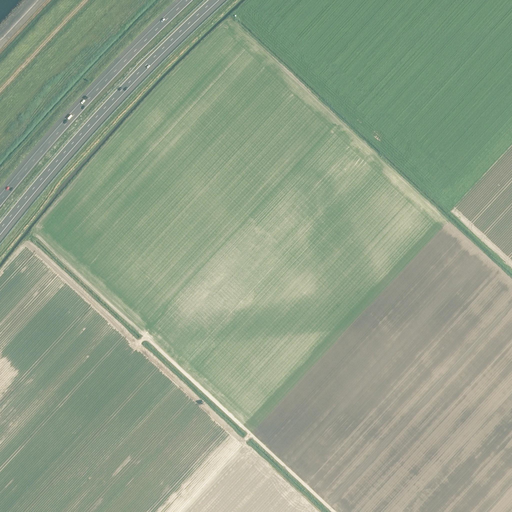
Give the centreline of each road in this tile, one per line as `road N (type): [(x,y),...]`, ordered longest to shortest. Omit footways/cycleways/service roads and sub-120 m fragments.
road 1 (motorway): [(0,229),(97,115),(213,0)]
road 2 (motorway): [(182,0),(0,196)]
road 3 (track): [(0,88),(83,0)]
